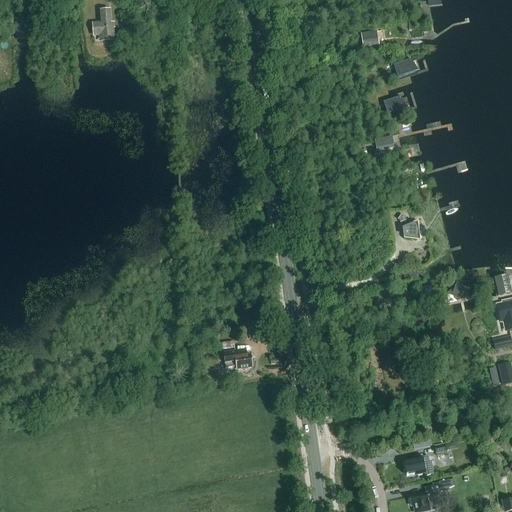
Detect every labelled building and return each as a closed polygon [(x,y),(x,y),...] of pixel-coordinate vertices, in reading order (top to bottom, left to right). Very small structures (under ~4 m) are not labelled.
[(101,40),(114,39),(113,29),(111,29),(109,11),(102,12),(103,25),(93,25),(94,36),(100,35),(101,40)] [(15,19),(17,40),(30,39),(29,19),(15,19)] [(361,37),(363,48),(379,45),(377,35),(361,37)] [(417,58),(386,65),(391,81),(420,74),(417,58)] [(424,93),(399,98),(402,112),(426,108),(424,93)] [(392,139),(378,142),(380,152),(394,149),(392,139)] [(415,222),(402,228),(404,239),(418,240),(418,231),(415,222)] [(507,275),(494,278),(499,296),(511,293),(507,275)] [(496,297),(495,283),(485,284),(486,298),(496,297)] [(465,300),(472,287),(463,289),(457,286),(454,291),(450,292),(448,296),(458,301),(465,300)] [(429,288),(419,289),(421,297),(430,296),(429,288)] [(511,300),(501,303),(502,305),(508,333),(511,332),(511,300)] [(511,345),(510,338),(493,342),(495,352),(511,347),(511,345)] [(251,355),(247,356),(246,351),(224,354),(226,369),(237,367),(238,371),(253,369),(251,355)] [(445,452),(444,445),(434,447),(435,454),(445,452)] [(407,477),(425,473),(426,476),(434,475),(431,463),(429,463),(428,457),(422,458),(422,456),(415,457),(415,459),(404,462),(407,477)] [(433,484),(433,487),(424,489),(425,495),(409,498),(411,506),(414,506),(414,511),(426,511),(435,510),(432,493),(435,492),(434,492),(440,491),(441,493),(443,492),(443,494),(450,491),(449,489),(454,487),(453,480),(433,484)] [(511,511),(511,499),(503,501),(504,506),(504,511),(510,511),(511,511)]
